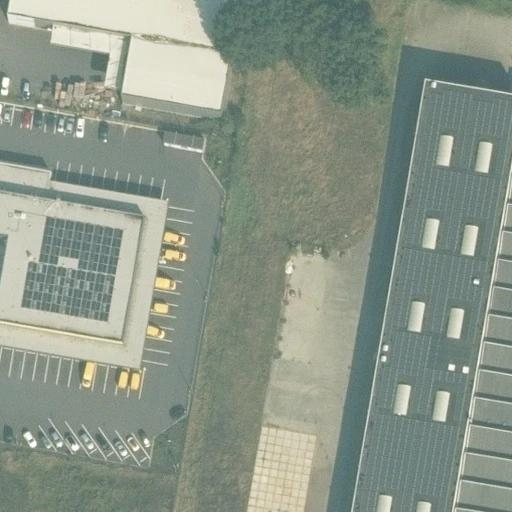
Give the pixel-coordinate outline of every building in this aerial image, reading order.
[(223,124),(244,0),(12,0),(8,26),(132,47),(122,106),(223,124)] [(511,511),(511,106),(427,92),(355,511),(511,511)] [(0,168),(0,244),(8,246),(0,290),(0,330),(124,352),(146,224),(46,207),(51,177),(0,168)] [(292,251),(276,360),(319,366),(335,257),(292,251)] [(248,497),(245,511),(299,511),(300,505),(248,497)]
